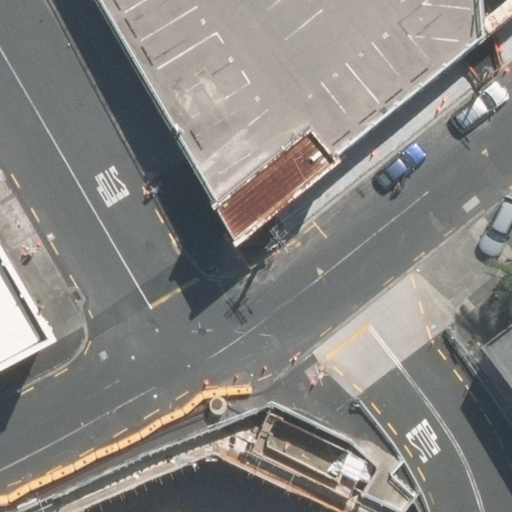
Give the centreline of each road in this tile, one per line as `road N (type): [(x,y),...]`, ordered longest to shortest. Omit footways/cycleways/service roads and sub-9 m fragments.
road 1 (residential): [(511,122),(258,324),(215,355),(186,364)]
road 2 (residential): [(186,364),(0,49)]
road 3 (residential): [(0,454),(186,364)]
road 4 (residential): [(286,511),(224,407),(186,364)]
